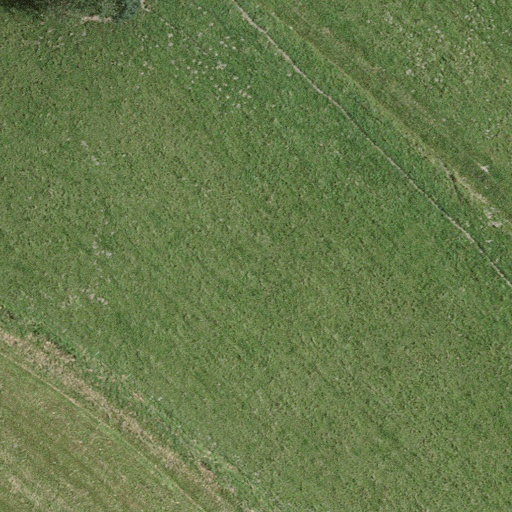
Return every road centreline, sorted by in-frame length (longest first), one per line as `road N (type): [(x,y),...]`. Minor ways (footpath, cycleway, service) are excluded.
road 1 (track): [(276,0),(511,207)]
road 2 (track): [(0,332),(94,392),(222,511)]
